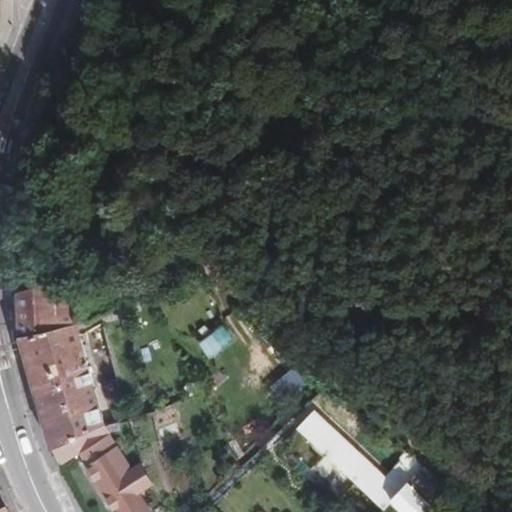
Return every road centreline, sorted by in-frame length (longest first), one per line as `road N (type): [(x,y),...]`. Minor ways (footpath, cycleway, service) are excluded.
road 1 (track): [(511,117),(142,98)]
road 2 (secondary): [(0,163),(66,0)]
road 3 (secondary): [(0,377),(46,511)]
